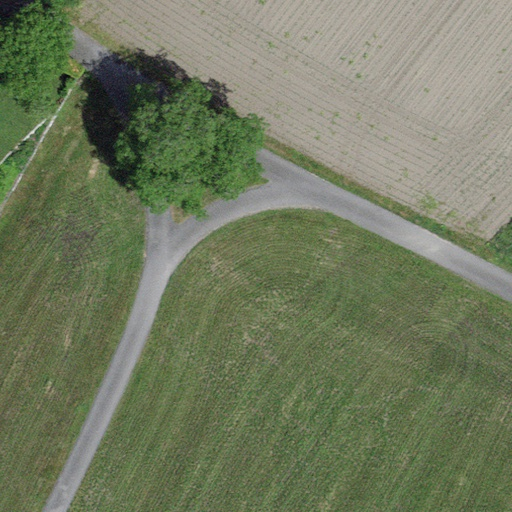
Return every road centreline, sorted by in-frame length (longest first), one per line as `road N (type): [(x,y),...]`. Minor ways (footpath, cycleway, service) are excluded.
road 1 (track): [(127,79),(178,176),(177,252),(61,511)]
road 2 (residential): [(127,79),(0,2)]
road 3 (track): [(177,252),(304,190)]
